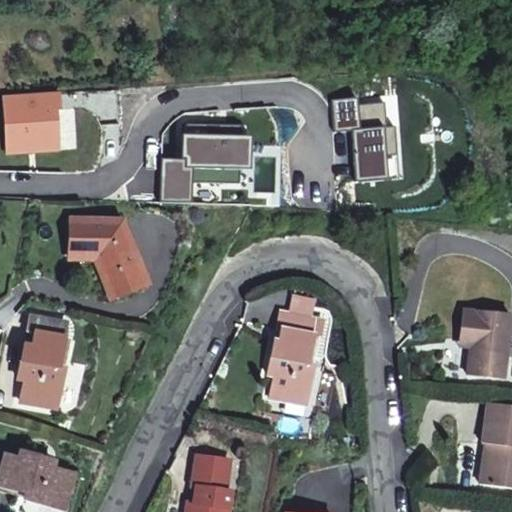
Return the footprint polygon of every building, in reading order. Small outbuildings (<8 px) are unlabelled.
[(73,221),(71,249),(94,252),(92,262),(104,264),(111,281),(105,283),(112,300),(154,285),(131,225),(73,221)] [(70,260),(92,262),(94,252),(71,249),(70,260)] [(466,333),(500,336),(503,294),(459,290),(459,322),(467,322),(466,333)] [(317,344),(321,327),(277,315),(273,335),(280,337),(277,351),(269,350),(261,386),(270,388),(266,404),(303,412),(312,369),(304,368),(309,342),(317,344)] [(67,326),(31,318),(29,333),(34,334),(32,350),(24,349),(18,378),(24,380),(19,402),(55,408),(64,371),(59,370),(67,326)] [(465,354),(499,357),(500,336),(466,333),(465,354)] [(312,369),(317,344),(309,342),(304,368),(312,369)] [(482,426),(481,467),(511,467),(511,379),(480,377),(477,426),(482,426)] [(16,463),(4,459),(0,472),(0,486),(23,492),(21,500),(63,509),(70,477),(50,471),(52,464),(19,454),(16,463)] [(222,499),(228,465),(195,459),(189,494),(196,495),(193,510),(186,509),(185,511),(229,511),(232,502),(222,499)] [(70,477),(63,509),(21,500),(18,511),(68,511),(78,480),(70,477)]
